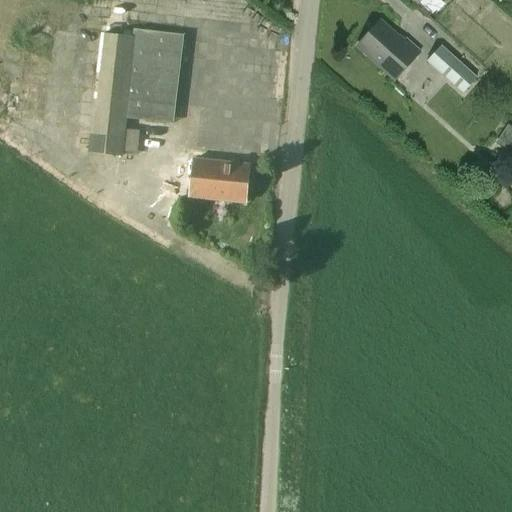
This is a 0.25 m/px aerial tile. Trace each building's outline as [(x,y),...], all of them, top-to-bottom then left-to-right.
[(404,43),(380,22),(358,47),(395,80),(421,51),(407,39),(404,43)] [(174,124),(184,36),(134,30),(133,37),(101,34),(88,153),(123,157),(137,159),(140,131),(126,130),(127,119),(174,124)] [(463,93),(477,79),(440,45),(427,60),(463,93)] [(511,153),(511,126),(509,125),(497,144),(511,153)] [(250,166),(194,160),(190,198),(246,204),(250,166)]
